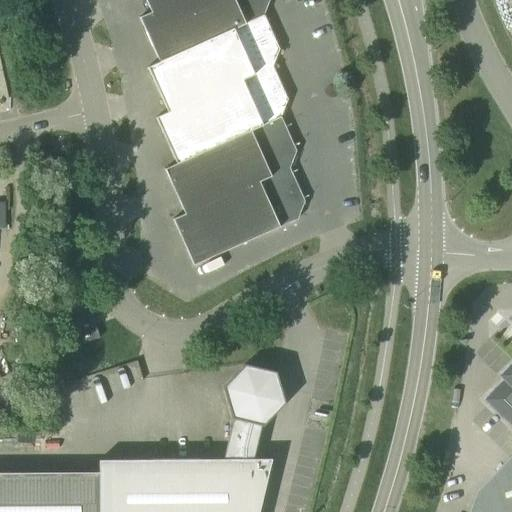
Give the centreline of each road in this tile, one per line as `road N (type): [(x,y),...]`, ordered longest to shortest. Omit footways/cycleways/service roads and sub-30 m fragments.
road 1 (unclassified): [(397,248),(356,255),(204,330),(162,334),(136,319),(120,295),(100,117)]
road 2 (unclassified): [(385,511),(415,412),(433,252)]
road 3 (unknown): [(356,255),(296,0)]
road 4 (unclassified): [(433,252),(428,148),(401,0)]
road 5 (unclassified): [(100,117),(70,0)]
